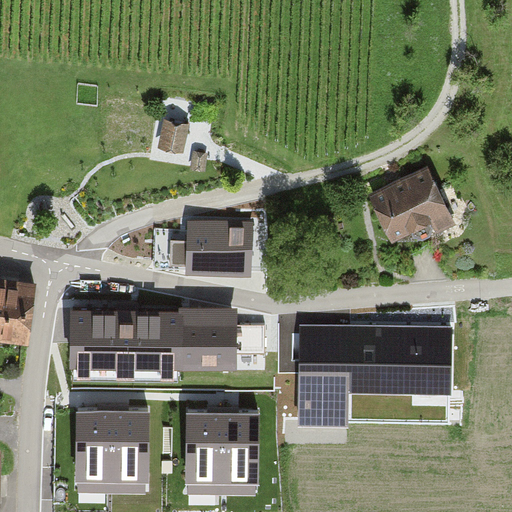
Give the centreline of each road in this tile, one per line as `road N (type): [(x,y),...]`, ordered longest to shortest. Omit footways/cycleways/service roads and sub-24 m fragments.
road 1 (track): [(462,0),(460,71),(445,112),(424,135),(327,175),(141,220),(63,264)]
road 2 (residential): [(63,264),(289,307),(460,292)]
road 3 (residential): [(30,511),(42,331),(63,264)]
